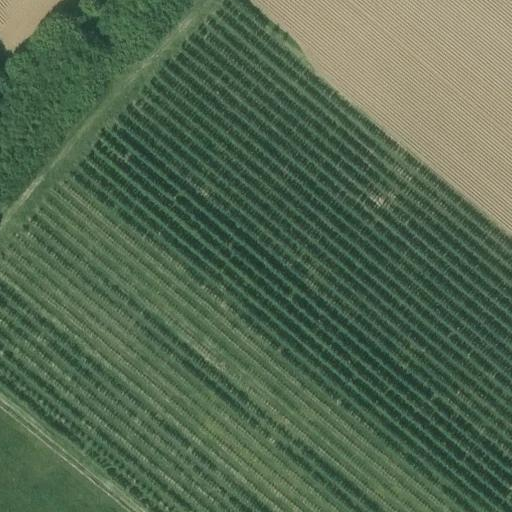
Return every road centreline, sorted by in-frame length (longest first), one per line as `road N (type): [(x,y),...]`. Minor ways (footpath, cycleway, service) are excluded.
road 1 (track): [(0,228),(112,107),(122,63),(78,4)]
road 2 (track): [(136,511),(0,400)]
